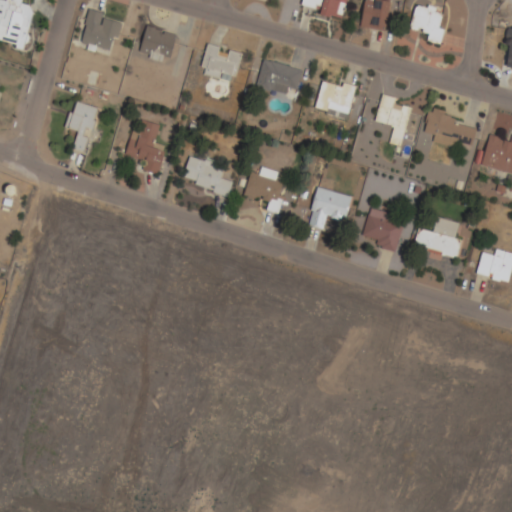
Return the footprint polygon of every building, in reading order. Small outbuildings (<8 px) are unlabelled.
[(0,0),(0,41),(23,48),(34,8),(20,5),(21,0),(5,0),(5,1),(0,0)] [(302,0),(301,4),(319,9),(317,13),(339,21),(346,0),(302,0)] [(364,0),(359,26),(383,31),(389,2),(377,0),(364,0)] [(428,33),(426,41),(439,45),(443,30),(438,29),(442,14),(415,6),(409,28),(428,33)] [(119,22),(101,19),(102,13),(87,10),(79,47),(112,54),(119,22)] [(175,36),(145,27),(139,50),(168,59),(175,36)] [(199,75),(233,83),(240,53),(206,45),(199,75)] [(255,87),(294,97),(300,71),(262,61),(255,87)] [(355,89),(322,80),(314,108),(347,117),(355,89)] [(394,99),(381,95),(374,123),(392,127),(388,145),(400,148),(410,110),(392,106),(394,99)] [(83,153),(96,109),(73,102),(66,128),(76,131),(71,150),(83,153)] [(427,115),(423,134),(434,137),(432,143),(471,151),(476,125),(427,115)] [(144,162),(142,172),(157,175),(163,149),(154,147),(159,126),(134,120),(125,157),(144,162)] [(511,175),(511,136),(510,142),(488,137),(480,167),(511,175)] [(187,158),(181,184),(228,196),(231,183),(220,180),(223,168),(187,158)] [(250,173),(243,196),(268,203),(266,210),(275,213),(284,184),(275,181),(277,173),(260,169),(258,175),(250,173)] [(12,193),(11,194),(9,195),(7,196),(5,195),(3,194),(2,193),(1,191),(1,189),(2,187),(3,185),(5,184),(6,184),(8,184),(10,184),(12,186),(13,187),(13,189),(13,191),(12,193)] [(307,227),(323,231),(326,218),(344,222),(350,197),(316,189),(307,227)] [(391,221),(393,217),(369,210),(360,241),(394,251),(402,225),(391,221)] [(417,229),(412,250),(456,260),(461,240),(455,239),(458,224),(435,219),(432,233),(417,229)] [(511,265),(511,254),(494,251),(493,255),(481,253),(476,277),(508,283),(511,265)]
